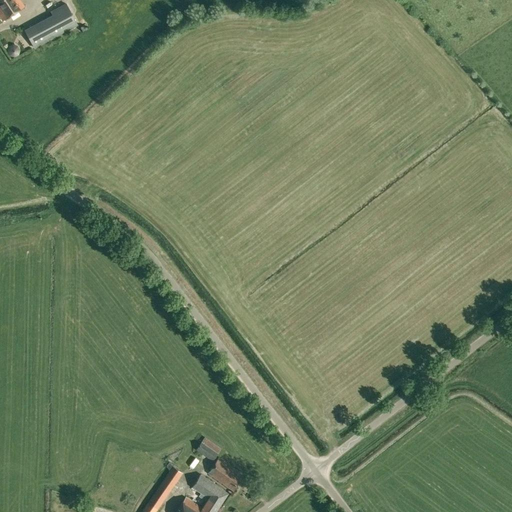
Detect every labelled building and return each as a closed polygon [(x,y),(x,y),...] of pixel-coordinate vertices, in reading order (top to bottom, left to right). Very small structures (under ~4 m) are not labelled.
[(0,0),(0,16),(3,21),(24,7),(19,0),(0,0)] [(25,30),(35,47),(77,23),(65,2),(51,11),(53,14),(25,30)] [(9,55),(14,57),(19,55),(20,50),(18,45),(13,44),(8,46),(7,51),(9,55)] [(197,449),(213,461),(218,453),(221,448),(205,437),(197,449)] [(187,461),(196,467),(202,458),(193,453),(187,461)] [(208,473),(234,491),(244,476),(218,458),(208,473)] [(141,511),(156,511),(183,473),(173,466),(141,511)] [(202,508),(185,497),(175,511),(215,511),(228,493),(200,474),(192,487),(209,498),(202,508)]
